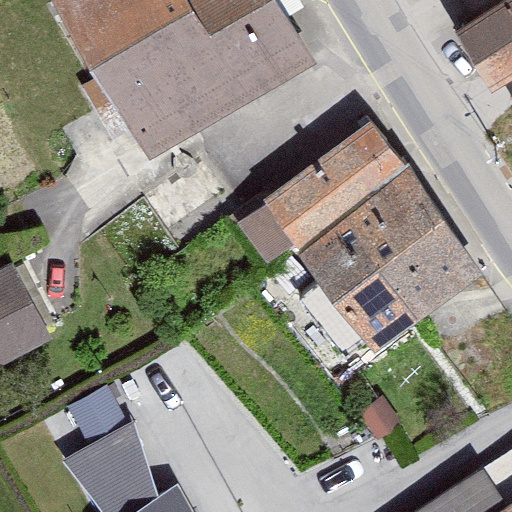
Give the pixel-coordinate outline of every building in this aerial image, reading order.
[(73,0),(151,135),(313,43),(287,0),(73,0)] [(511,0),(479,0),(459,12),(492,68),(511,56),(511,0)] [(408,151),(372,103),(262,183),(297,232),(408,151)] [(411,153),(299,235),(375,339),(487,257),(411,153)] [(14,252),(0,259),(0,359),(56,330),(14,252)] [(478,511),(511,491),(511,405),(368,502),(374,511),(478,511)] [(161,472),(133,415),(63,450),(92,507),(161,472)] [(198,511),(177,474),(109,511),(198,511)] [(511,511),(511,491),(478,511),(511,511)]
